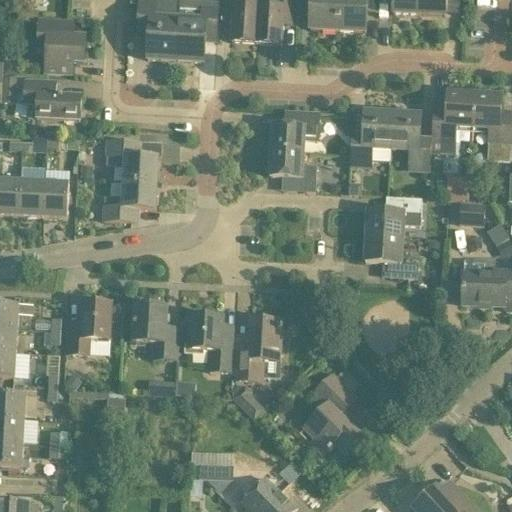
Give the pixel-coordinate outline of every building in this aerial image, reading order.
[(258,9),(247,8),(247,0),(219,0),(219,6),(218,27),(232,28),(231,46),(256,47),(258,9)] [(281,48),(282,29),(297,30),(298,20),(298,0),(271,0),(271,10),(258,9),(256,47),(281,48)] [(339,0),(298,0),(298,20),(310,21),(309,33),(337,34),(339,0)] [(378,17),(379,0),(339,0),(337,34),(365,36),(366,16),(378,17)] [(418,0),(392,0),(391,17),(418,18),(418,0)] [(418,0),(418,18),(445,20),(445,17),(459,17),(459,0),(418,0)] [(148,64),(177,65),(178,22),(179,3),(138,1),(136,42),(149,43),(148,64)] [(204,66),(205,47),(217,47),(218,27),(219,6),(201,5),(200,23),(178,22),(177,65),(204,66)] [(73,25),(48,23),(38,23),(36,52),(46,52),(45,77),(73,79),(74,61),(84,62),(85,40),(73,39),(73,25)] [(16,79),(17,65),(5,64),(5,78),(16,79)] [(23,109),(38,110),(37,123),(80,126),(82,102),(56,100),(57,84),(25,82),(23,109)] [(433,109),(431,141),(430,158),(455,159),(457,131),(471,132),(473,99),(446,98),(446,110),(433,109)] [(471,132),(488,133),(487,151),(511,151),(511,113),(500,113),(500,101),(473,99),(471,132)] [(303,157),(304,146),(319,146),(320,116),(284,115),(282,130),(271,129),(270,155),(303,157)] [(372,174),(372,165),(390,167),(391,154),(393,118),(364,116),(352,115),(352,118),(350,173),(372,174)] [(391,154),(409,155),(408,176),(429,177),(430,158),(431,141),(420,140),(421,120),(393,118),(391,154)] [(59,152),(59,144),(45,143),(45,152),(59,152)] [(105,161),(106,161),(106,170),(124,171),(123,186),(156,188),(158,162),(145,162),(146,146),(106,144),(105,161)] [(9,156),(21,156),(22,147),(10,146),(9,156)] [(35,147),(22,147),(21,156),(34,157),(35,147)] [(303,169),(303,157),(270,155),(268,180),(302,182),(301,196),(315,197),(317,170),(303,169)] [(447,202),(467,203),(468,180),(448,179),(447,202)] [(0,220),(18,222),(19,185),(0,184),(0,220)] [(18,222),(41,223),(43,186),(19,185),(18,222)] [(68,188),(43,186),(41,223),(66,224),(68,188)] [(138,228),(139,213),(155,214),(156,188),(123,186),(122,202),(104,201),(104,209),(103,209),(102,226),(138,228)] [(403,243),(403,230),(420,231),(422,203),(386,201),(385,216),(368,215),(366,241),(403,243)] [(460,207),(458,230),(484,232),(485,209),(460,207)] [(411,255),(402,254),(403,243),(366,241),(365,267),(383,268),(382,282),(418,283),(419,261),(410,260),(411,255)] [(511,274),(492,274),(492,277),(463,277),(462,310),(504,311),(504,313),(508,316),(511,316),(511,274)] [(90,361),(91,344),(108,345),(111,309),(80,307),(79,326),(67,325),(65,360),(90,361)] [(33,311),(19,310),(0,308),(0,333),(17,334),(18,319),(33,319),(33,311)] [(180,332),(165,331),(167,312),(135,310),(133,346),(152,347),(152,365),(178,366),(180,332)] [(234,330),(221,329),(222,321),(190,320),(189,355),(208,355),(207,377),(232,379),(234,330)] [(52,323),(51,336),(61,337),(62,324),(52,323)] [(265,364),(279,365),(282,325),(250,323),(248,356),(235,355),(233,386),(264,387),(265,364)] [(0,333),(0,356),(16,358),(17,334),(0,333)] [(60,349),(61,337),(51,336),(51,337),(44,336),(44,348),(60,349)] [(0,381),(14,382),(16,358),(0,356),(0,381)] [(313,396),(326,409),(312,424),(322,434),(311,444),(324,457),(334,447),(344,457),(366,435),(346,415),(359,403),(333,377),(313,396)] [(39,391),(48,391),(58,392),(58,380),(40,379),(39,391)] [(232,402),(254,424),(265,414),(251,398),(252,396),(245,389),(244,390),(237,389),(232,394),(232,402)] [(57,405),(58,392),(48,391),(48,404),(57,405)] [(0,397),(0,422),(24,424),(25,399),(0,397)] [(0,446),(23,448),(24,424),(0,422),(0,446)] [(51,436),(50,449),(60,449),(60,436),(51,436)] [(29,464),(22,463),(23,448),(0,446),(0,470),(28,473),(29,464)] [(59,462),(60,449),(50,449),(49,462),(59,462)] [(193,481),(235,482),(235,456),(193,455),(193,481)] [(294,511),(265,482),(241,506),(246,511),(294,511)] [(476,511),(451,485),(440,495),(436,490),(412,511),(476,511)] [(63,511),(65,501),(54,500),(52,511),(63,511)]
